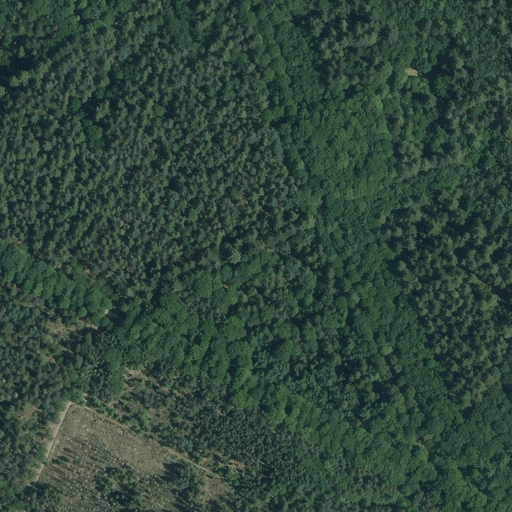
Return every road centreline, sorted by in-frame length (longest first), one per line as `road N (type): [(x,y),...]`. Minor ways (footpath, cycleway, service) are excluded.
road 1 (unclassified): [(436,485),(318,215),(248,0)]
road 2 (track): [(14,262),(436,485)]
road 3 (track): [(511,142),(319,217)]
road 4 (track): [(147,0),(0,111)]
